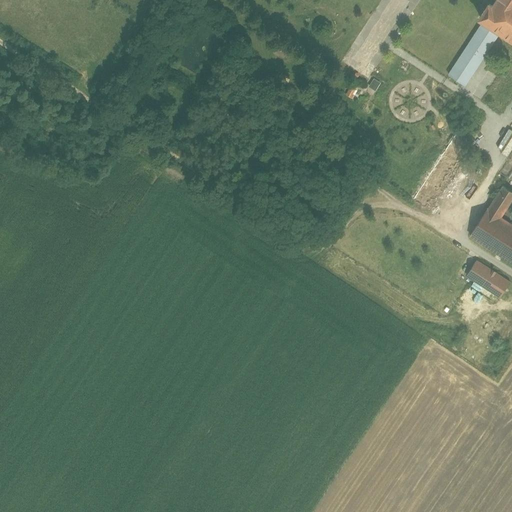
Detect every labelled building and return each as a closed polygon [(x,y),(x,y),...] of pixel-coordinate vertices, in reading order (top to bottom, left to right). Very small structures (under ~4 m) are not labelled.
[(511,0),(493,0),(493,1),(490,0),(487,0),(486,3),(478,15),(486,21),(449,77),(466,88),(502,33),(511,39),(511,0)] [(351,98),(356,88),(348,84),(343,95),(351,98)] [(418,205),(432,214),(478,143),(463,134),(418,205)] [(511,188),(505,184),(472,237),(511,262),(511,220),(507,217),(511,209),(511,188)] [(476,260),(467,276),(500,296),(509,280),(476,260)] [(464,304),(474,291),(466,285),(456,298),(464,304)]
